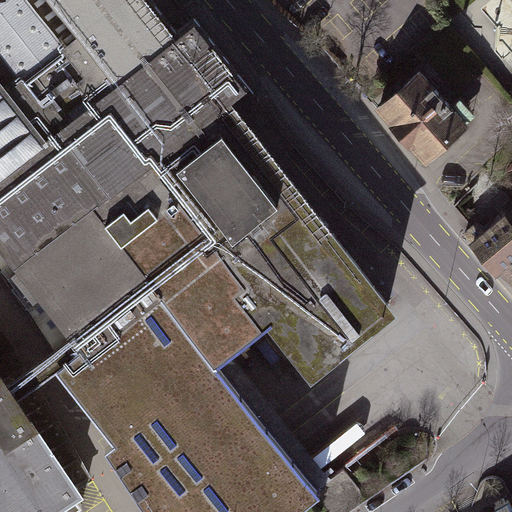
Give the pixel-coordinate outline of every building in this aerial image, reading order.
[(0,0),(0,266),(52,345),(61,360),(64,363),(63,364),(119,434),(105,444),(149,511),(289,511),(320,488),(230,375),(237,370),(223,352),(272,313),(312,364),(389,304),(235,108),(253,93),(194,17),(176,31),(151,0),(0,0)] [(511,25),(499,11),(479,28),(495,46),(511,32),(511,25)] [(421,75),(378,112),(424,164),(466,128),(421,75)] [(511,215),(474,247),(511,292),(511,215)] [(14,395),(61,360),(52,345),(4,380),(14,395)] [(0,511),(37,511),(44,507),(47,511),(70,511),(82,504),(71,489),(75,486),(14,395),(4,380),(0,373),(0,511)]
